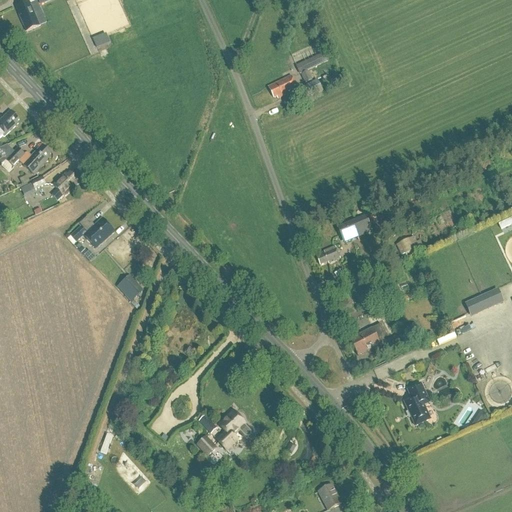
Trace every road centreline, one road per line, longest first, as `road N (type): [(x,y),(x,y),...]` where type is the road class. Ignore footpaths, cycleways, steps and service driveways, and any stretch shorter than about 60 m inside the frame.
road 1 (primary): [(298,366),(0,55)]
road 2 (unclassified): [(298,366),(328,326),(200,0)]
road 3 (primary): [(406,511),(298,366)]
